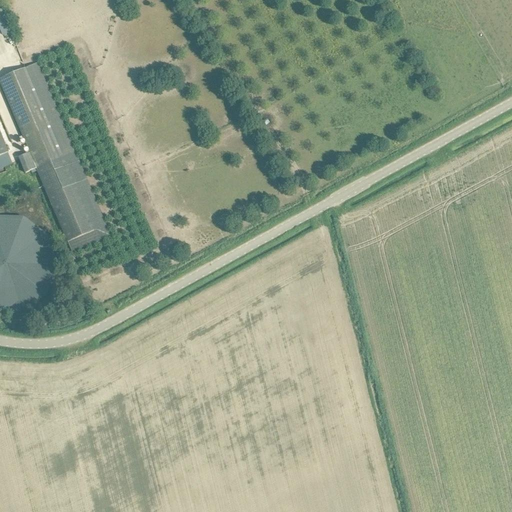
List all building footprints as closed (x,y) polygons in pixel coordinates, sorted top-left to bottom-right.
[(2,6),(0,7),(0,29),(2,34),(10,31),(11,31),(10,27),(2,6)] [(11,42),(21,40),(20,31),(9,33),(11,42)] [(111,236),(75,152),(37,63),(0,78),(0,83),(29,153),(18,158),(25,173),(36,168),(72,253),(111,236)] [(0,155),(9,152),(0,132),(0,155)] [(50,235),(47,227),(36,224),(27,225),(21,210),(15,212),(2,213),(0,213),(0,301),(2,302),(23,307),(55,294),(60,272),(59,270),(59,260),(50,236),(50,235)]
